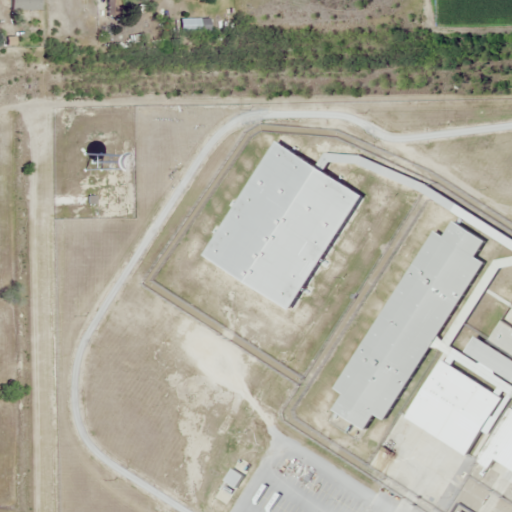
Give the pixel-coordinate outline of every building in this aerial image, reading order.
[(28,18),(28,0),(14,0),(14,18),(28,18)] [(107,5),(99,5),(98,0),(90,0),(91,17),(107,17),(107,5)] [(207,259),(297,309),(362,190),(272,141),(207,259)] [(481,258),(477,256),(486,238),(454,220),(445,236),(431,227),(340,390),(344,393),(334,410),(367,428),(375,413),(390,421),(481,258)] [(500,399),(511,404),(511,326),(490,344),(475,336),(465,354),(450,346),(426,394),(444,403),(468,460),(500,399)] [(484,452),(511,467),(511,408),(509,407),(484,452)] [(214,498),(227,505),(250,464),(237,457),(214,498)]
